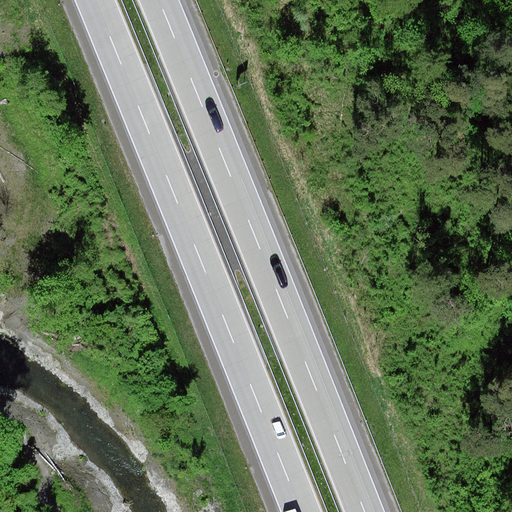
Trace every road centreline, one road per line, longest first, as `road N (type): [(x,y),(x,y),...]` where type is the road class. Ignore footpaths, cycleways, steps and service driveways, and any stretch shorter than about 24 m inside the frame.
road 1 (motorway): [(365,511),(155,0)]
road 2 (motorway): [(89,0),(297,511)]
